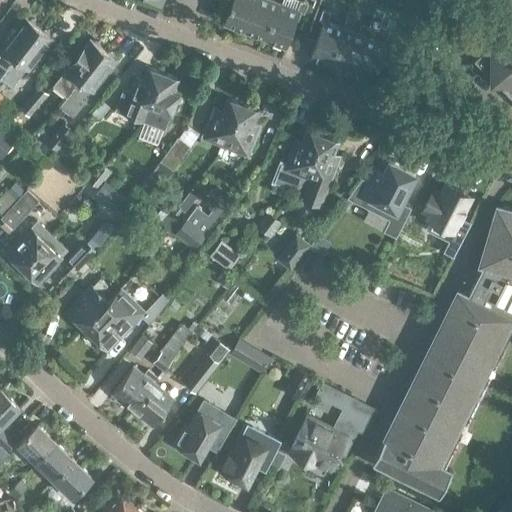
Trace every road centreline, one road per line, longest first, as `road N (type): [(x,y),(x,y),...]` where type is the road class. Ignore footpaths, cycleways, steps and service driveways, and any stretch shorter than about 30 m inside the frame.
road 1 (residential): [(511,160),(173,33)]
road 2 (residential): [(207,511),(84,419),(0,338)]
road 3 (unknown): [(389,115),(429,72),(511,103)]
